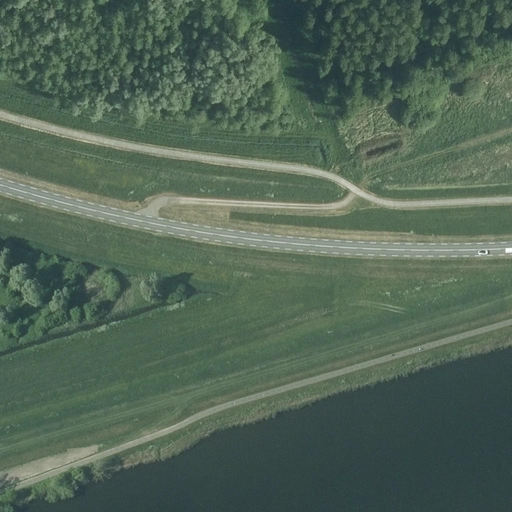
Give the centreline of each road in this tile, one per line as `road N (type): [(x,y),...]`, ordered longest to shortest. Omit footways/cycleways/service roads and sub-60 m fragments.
road 1 (secondary): [(0,185),(240,238),(511,248)]
road 2 (track): [(141,221),(164,201),(338,204),(367,178),(511,130)]
road 3 (track): [(339,182),(290,0)]
